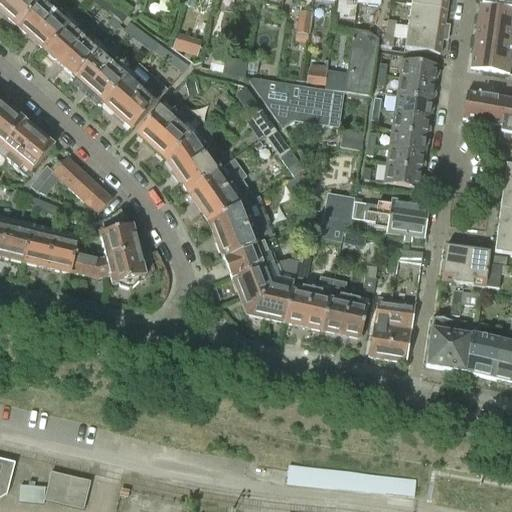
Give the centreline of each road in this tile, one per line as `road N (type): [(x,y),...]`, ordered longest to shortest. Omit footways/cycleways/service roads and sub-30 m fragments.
road 1 (residential): [(0,68),(144,200),(175,251),(182,285),(174,354)]
road 2 (tertiary): [(174,354),(409,410)]
road 3 (tertiary): [(0,307),(174,354)]
road 4 (residential): [(409,410),(430,253)]
road 5 (residential): [(433,233),(456,82)]
